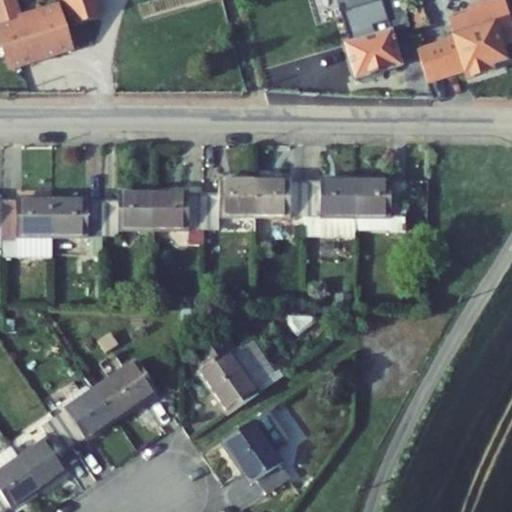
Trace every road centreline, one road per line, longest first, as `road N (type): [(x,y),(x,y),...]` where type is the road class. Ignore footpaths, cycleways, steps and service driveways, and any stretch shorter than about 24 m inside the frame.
road 1 (residential): [(0,119),(511,122)]
road 2 (unclassified): [(511,245),(412,414),(370,511)]
road 3 (unknown): [(106,119),(122,0)]
